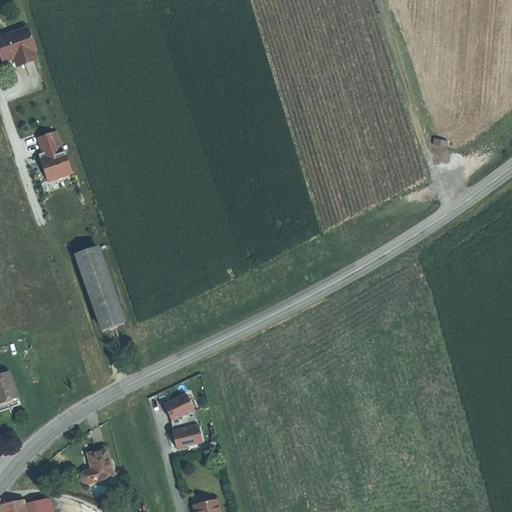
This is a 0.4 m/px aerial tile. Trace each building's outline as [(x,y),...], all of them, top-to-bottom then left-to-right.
[(11,35),(0,38),(0,49),(7,68),(36,57),(33,51),(35,51),(27,29),(11,35)] [(38,173),(42,184),(70,174),(72,173),(65,153),(63,153),(56,133),(40,139),(45,153),(39,155),(45,171),(38,173)] [(73,183),(70,174),(42,184),(45,193),(73,183)] [(100,248),(76,256),(102,331),(126,322),(100,248)] [(0,402),(19,395),(10,372),(0,375),(0,402)] [(21,402),(19,395),(0,402),(0,406),(1,410),(21,402)] [(165,407),(173,422),(195,412),(188,396),(165,407)] [(173,422),(175,433),(199,427),(195,412),(173,422)] [(175,433),(173,433),(177,450),(203,444),(199,427),(175,433)] [(88,484),(113,478),(107,451),(97,453),(89,455),(92,470),(86,471),(84,473),(82,478),(84,482),(88,484)] [(26,501),(3,507),(4,511),(52,511),(50,500),(27,506),(26,501)] [(117,500),(113,508),(119,511),(132,511),(131,509),(117,500)] [(196,511),(219,511),(218,504),(210,506),(209,502),(195,506),(196,511)]
